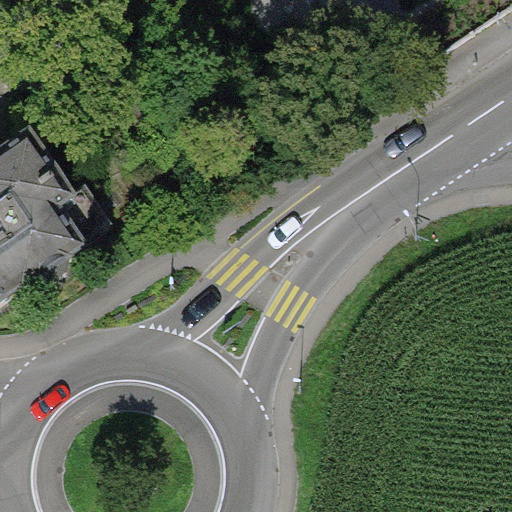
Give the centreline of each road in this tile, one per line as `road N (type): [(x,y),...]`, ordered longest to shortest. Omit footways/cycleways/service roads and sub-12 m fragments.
road 1 (primary): [(196,381),(317,235),(511,99)]
road 2 (primary): [(196,381),(129,362),(94,368),(37,408),(20,439)]
road 3 (primary): [(245,511),(249,467),(240,433),(196,381)]
